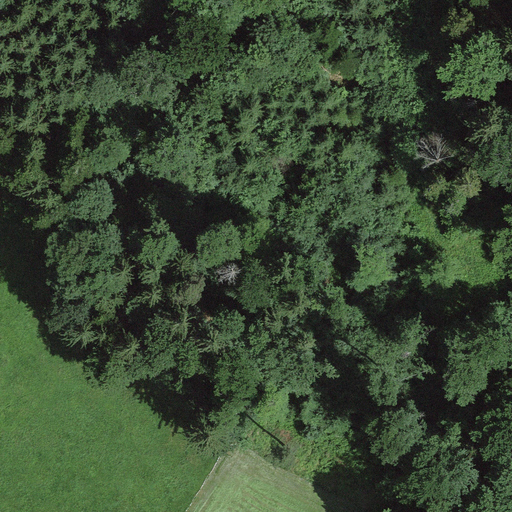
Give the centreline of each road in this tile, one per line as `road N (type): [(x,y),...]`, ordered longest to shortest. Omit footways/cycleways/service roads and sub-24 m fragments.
road 1 (track): [(100,0),(67,272)]
road 2 (track): [(332,0),(413,177)]
